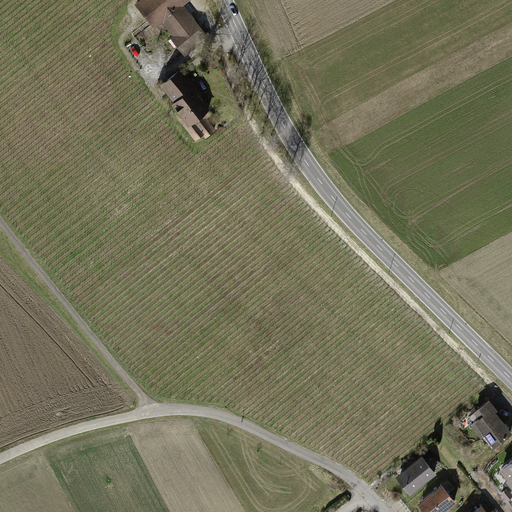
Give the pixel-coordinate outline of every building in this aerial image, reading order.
[(159,32),(168,25),(185,13),(193,7),(187,0),(150,0),(141,7),(159,32)] [(185,13),(168,25),(184,49),(201,38),(185,13)] [(182,67),(160,84),(174,103),(172,104),(183,118),(180,120),(196,141),(204,135),(206,139),(217,130),(208,119),(211,117),(207,111),(212,108),(202,96),(204,95),(182,67)] [(511,428),(492,401),(468,419),(481,437),(488,432),(498,446),(511,436),(511,428)] [(424,455),(400,474),(416,495),(440,476),(424,455)] [(444,487),(422,506),(426,511),(453,511),(460,506),(444,487)]
